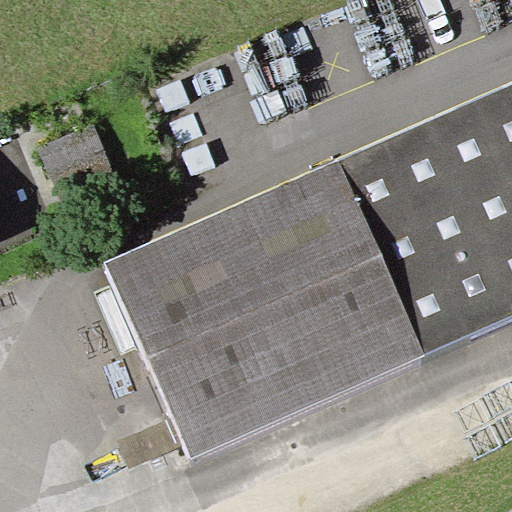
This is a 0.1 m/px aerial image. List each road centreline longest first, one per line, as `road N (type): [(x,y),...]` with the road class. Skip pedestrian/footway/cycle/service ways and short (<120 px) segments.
road 1 (unknown): [(119,511),(286,453),(511,356)]
road 2 (unknown): [(511,32),(363,111)]
